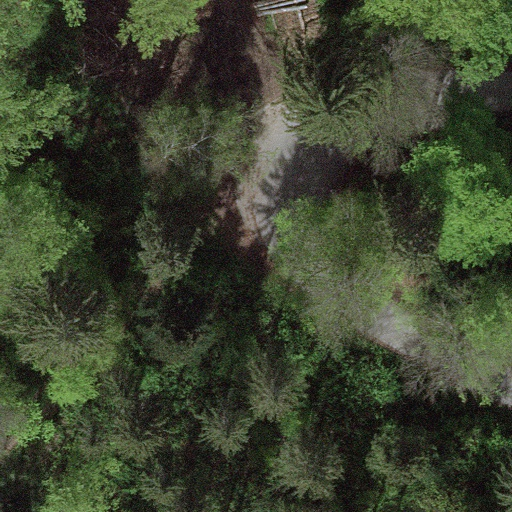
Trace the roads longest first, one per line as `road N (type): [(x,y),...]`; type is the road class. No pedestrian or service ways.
road 1 (unclassified): [(511,62),(458,64),(332,106),(283,144),(272,190),(278,230),(316,277),(511,385)]
road 2 (track): [(283,144),(103,341),(0,431)]
road 3 (track): [(283,144),(247,0)]
